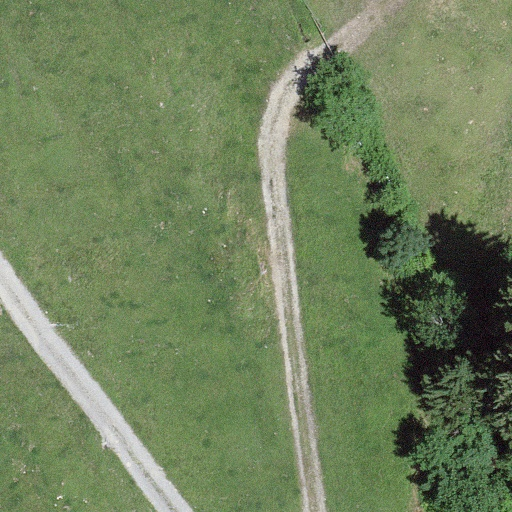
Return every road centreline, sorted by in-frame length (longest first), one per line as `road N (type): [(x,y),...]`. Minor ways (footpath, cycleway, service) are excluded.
road 1 (track): [(315,511),(276,182),(278,137),(297,79),(330,47),(406,0)]
road 2 (track): [(0,280),(168,511)]
